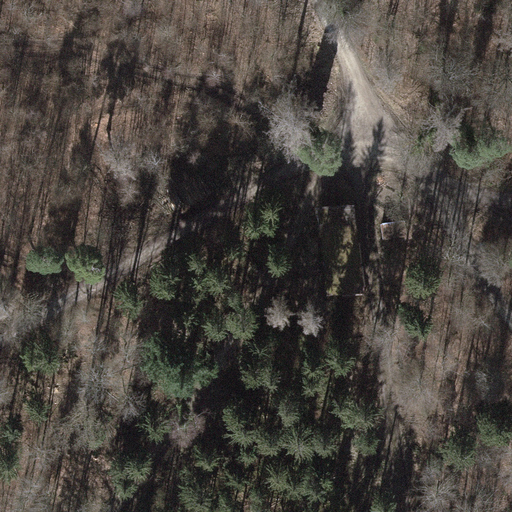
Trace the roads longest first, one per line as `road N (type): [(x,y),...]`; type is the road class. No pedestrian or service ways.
road 1 (track): [(87,511),(194,326),(361,99)]
road 2 (track): [(393,511),(351,117)]
road 3 (track): [(325,151),(225,186),(0,339)]
road 4 (track): [(417,170),(361,99),(319,0)]
road 5 (track): [(511,291),(417,170)]
